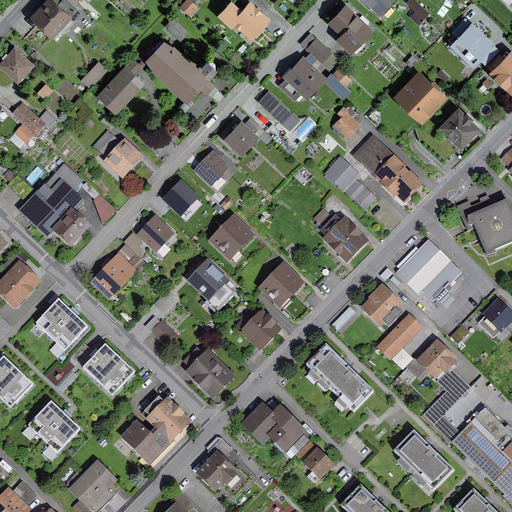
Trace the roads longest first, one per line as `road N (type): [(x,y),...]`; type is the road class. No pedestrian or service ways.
road 1 (unclassified): [(218,424),(511,125)]
road 2 (residential): [(65,278),(331,0)]
road 3 (residential): [(218,424),(65,278)]
road 4 (unclassified): [(132,511),(218,424)]
